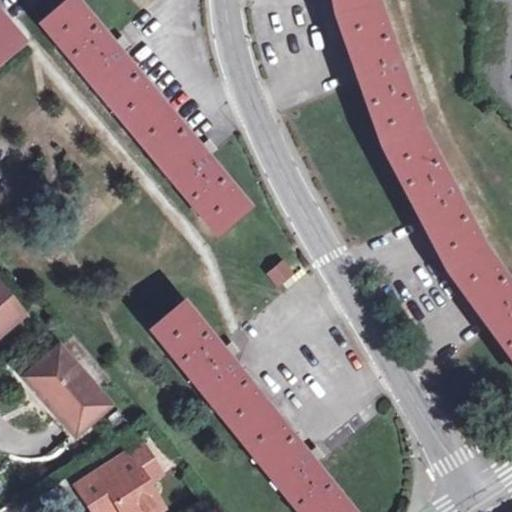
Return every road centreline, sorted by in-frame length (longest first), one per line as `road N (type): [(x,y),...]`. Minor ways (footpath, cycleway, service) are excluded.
road 1 (tertiary): [(476,508),(243,102),(218,0)]
road 2 (unknown): [(142,0),(159,80),(195,100),(243,102)]
